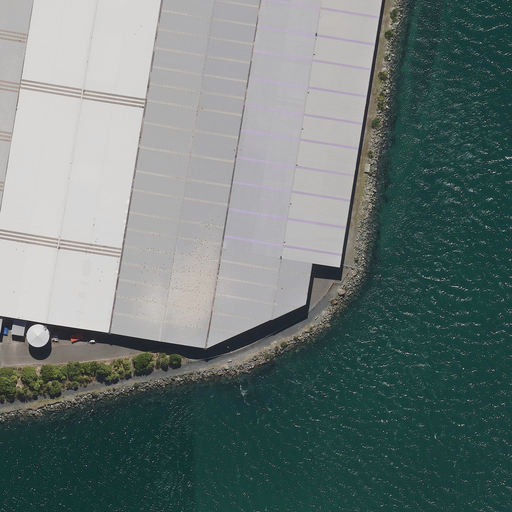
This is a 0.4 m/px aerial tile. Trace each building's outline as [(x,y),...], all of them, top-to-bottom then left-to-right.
[(31,0),(0,207),(0,311),(109,330),(160,0),(31,0)] [(0,0),(0,207),(31,0),(0,0)] [(160,0),(109,330),(207,345),(310,300),(317,257),(226,243),(263,0),(160,0)] [(343,263),(384,0),(263,0),(226,243),(317,257),(343,263)] [(29,333),(30,337),(33,340),(36,342),(40,342),(44,342),(48,340),(50,336),(52,333),(52,329),(50,325),(48,322),(45,320),(41,319),(38,319),(34,320),(32,323),(29,325),(28,329),(29,333)]
